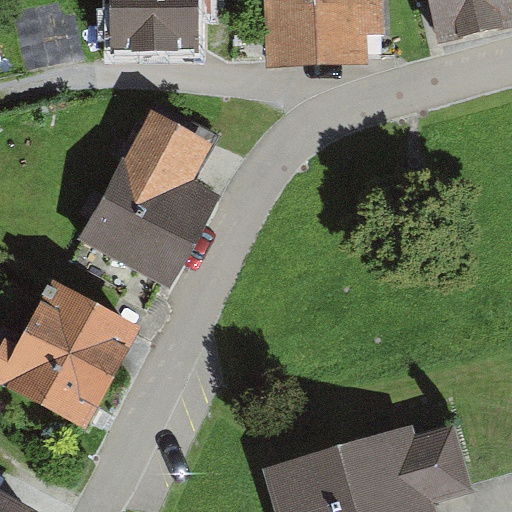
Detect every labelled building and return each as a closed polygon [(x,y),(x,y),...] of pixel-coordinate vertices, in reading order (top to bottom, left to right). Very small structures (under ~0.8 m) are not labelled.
[(174,0),(88,0),(86,48),(172,52),(174,0)] [(356,0),(241,0),(243,59),(358,57),(356,0)] [(501,0),(404,0),(411,40),(505,23),(501,0)] [(185,142),(123,109),(56,232),(142,279),(187,197),(162,183),(185,142)] [(121,335),(26,279),(0,322),(0,390),(65,429),(121,335)] [(426,417),(236,461),(248,511),(412,511),(409,500),(444,492),(426,417)] [(0,511),(17,511),(20,509),(0,496),(0,511)]
